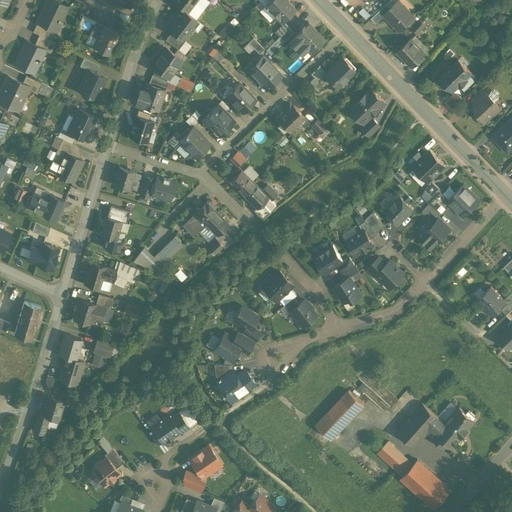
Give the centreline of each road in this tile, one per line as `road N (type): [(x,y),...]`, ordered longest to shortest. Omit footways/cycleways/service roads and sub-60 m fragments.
road 1 (tertiary): [(507,195),(345,28)]
road 2 (residential): [(200,171),(342,323)]
road 3 (residential): [(63,295),(0,490)]
road 4 (residential): [(345,28),(200,171)]
road 5 (residential): [(107,145),(63,295)]
road 6 (residential): [(146,24),(107,145)]
